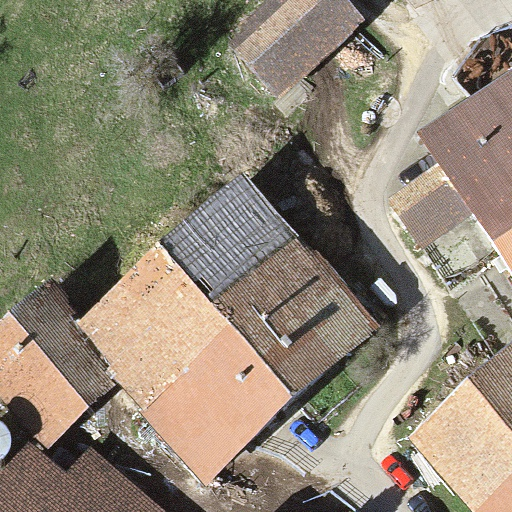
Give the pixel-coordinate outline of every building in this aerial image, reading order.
[(334,0),(280,0),(232,45),(277,93),(355,22),(334,0)] [(511,77),(423,136),(511,271),(511,77)] [(245,188),(84,330),(49,290),(0,332),(0,392),(44,442),(118,377),(203,474),(369,328),(245,188)] [(511,511),(511,351),(413,440),(477,511),(511,511)] [(32,454),(0,489),(0,511),(148,511),(86,456),(63,482),(32,454)]
